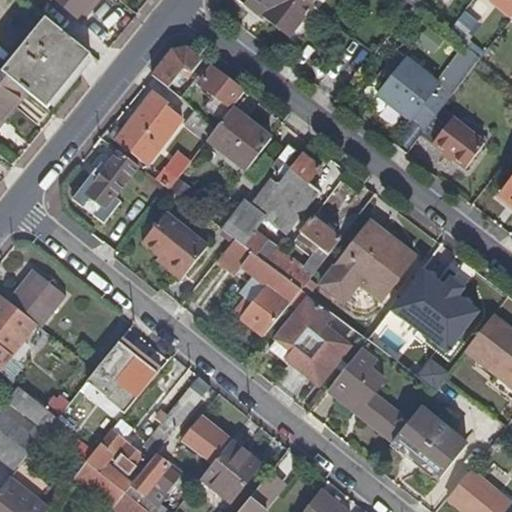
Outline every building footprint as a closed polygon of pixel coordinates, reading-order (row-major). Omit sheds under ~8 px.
[(56,0),(61,3),(60,5),(77,18),(87,6),(91,0),(56,0)] [(250,0),(249,2),(266,15),(263,20),(287,39),(312,7),(311,6),(304,0),(250,0)] [(437,12),(422,0),(420,0),(414,7),(431,20),(437,12)] [(511,0),(491,0),(511,16),(511,0)] [(246,7),(263,20),(266,15),(249,2),(246,7)] [(77,18),(81,21),(90,9),(87,6),(77,18)] [(483,25),(465,11),(448,33),(481,59),(487,52),(472,39),(483,25)] [(47,110),(91,55),(46,19),(2,74),(27,94),(47,110)] [(184,68),(188,71),(191,73),(201,60),(188,50),(174,51),(153,76),(168,88),(172,84),(184,68)] [(413,117),(426,128),(442,109),(452,95),(407,60),(379,96),(411,120),(413,117)] [(184,68),(172,84),(176,87),(188,71),(184,68)] [(199,84),(231,109),(243,93),(212,68),(199,84)] [(0,72),(0,125),(27,94),(2,74),(0,72)] [(442,109),(449,114),(469,89),(462,84),(452,95),(442,109)] [(175,108),(154,90),(118,134),(113,140),(109,145),(119,152),(136,164),(140,168),(181,119),(172,112),(175,108)] [(207,140),(246,171),(271,139),(231,109),(215,130),(207,140)] [(486,144),(449,114),(442,109),(426,128),(422,134),(466,168),(486,144)] [(183,122),(206,141),(207,140),(215,130),(192,111),(183,122)] [(113,140),(118,134),(114,131),(110,137),(113,140)] [(272,165),(285,175),(301,155),(288,145),(272,165)] [(112,195),(136,164),(119,152),(102,174),(97,169),(77,194),(77,202),(82,206),(86,202),(95,209),(91,213),(101,221),(118,200),(112,195)] [(319,169),(301,155),(285,175),(277,186),(234,239),(251,252),(300,289),(311,275),(302,267),(255,233),(266,218),(287,234),(320,192),(308,183),(319,169)] [(192,191),(176,179),(172,184),(168,189),(184,201),(192,191)] [(245,201),(222,230),(234,239),(277,186),(270,180),(250,205),(245,201)] [(335,221),(347,230),(375,194),(363,185),(335,221)] [(501,196),(511,204),(511,197),(505,191),(501,196)] [(82,206),(91,213),(95,209),(86,202),(82,206)] [(142,243),(184,276),(208,247),(167,213),(158,223),(153,219),(147,226),(153,230),(142,243)] [(301,234),(315,245),(318,247),(327,255),(340,239),(313,218),(301,234)] [(358,285),(381,303),(414,261),(385,238),(386,236),(369,223),(320,286),(321,287),(318,291),(328,299),(331,295),(343,304),(358,285)] [(312,249),(315,245),(301,234),(298,238),(312,249)] [(327,255),(318,247),(302,267),(311,275),(327,255)] [(448,258),(437,250),(403,293),(415,302),(420,295),(454,321),(477,291),(443,265),(448,258)] [(234,313),(263,336),(288,305),(300,289),(251,252),(240,266),(265,285),(251,303),(245,298),(234,313)] [(32,271),(8,301),(36,324),(41,328),(65,297),(32,271)] [(358,285),(343,304),(366,322),(381,303),(358,285)] [(294,310),(306,294),(300,289),(288,305),(294,310)] [(0,370),(36,324),(8,301),(2,296),(0,298),(0,370)] [(308,300),(283,332),(300,345),(288,360),(317,384),(331,365),(337,358),(346,347),(320,327),(329,316),(308,300)] [(511,335),(494,320),(469,355),(511,393),(511,335)] [(285,364),(288,360),(300,345),(283,332),(268,350),(285,364)] [(140,358),(121,342),(96,372),(87,384),(126,415),(163,369),(143,353),(140,358)] [(404,368),(416,351),(408,345),(395,362),(404,368)] [(365,417),(394,441),(407,424),(373,396),(384,382),(369,370),(375,361),(361,350),(328,391),(363,420),(365,417)] [(416,351),(404,368),(433,391),(446,374),(416,351)] [(337,358),(331,365),(340,373),(346,365),(337,358)] [(143,448),(155,457),(156,456),(211,387),(200,378),(168,417),(161,411),(154,421),(161,426),(143,448)] [(0,460),(15,473),(31,453),(42,439),(48,431),(58,419),(19,388),(0,411),(0,460)] [(469,445),(421,406),(407,424),(394,441),(393,442),(441,480),(469,445)] [(181,441),(212,465),(231,442),(200,417),(181,441)] [(62,442),(69,434),(71,430),(60,421),(50,433),(62,442)] [(132,432),(120,422),(113,431),(94,455),(87,463),(89,465),(112,483),(126,494),(133,485),(119,474),(109,466),(113,461),(116,456),(135,471),(145,458),(132,447),(135,443),(127,437),(132,432)] [(69,434),(62,442),(87,463),(94,455),(69,434)] [(245,452),(231,442),(212,465),(202,479),(230,502),(256,469),(241,457),(245,452)] [(241,457),(256,469),(261,464),(245,452),(241,457)] [(0,511),(48,511),(50,510),(40,502),(61,476),(31,453),(15,473),(6,484),(0,492),(0,511)] [(116,456),(113,461),(131,476),(135,471),(116,456)] [(169,466),(156,456),(155,457),(133,485),(159,506),(181,477),(168,467),(169,466)] [(75,478),(114,509),(126,494),(112,483),(89,465),(87,463),(75,478)] [(261,511),(282,485),(269,475),(249,500),(239,511),(261,511)] [(334,502),(321,491),(304,511),(346,511),(337,505),(334,502)] [(114,510),(116,511),(148,511),(126,494),(114,509),(114,510)]
